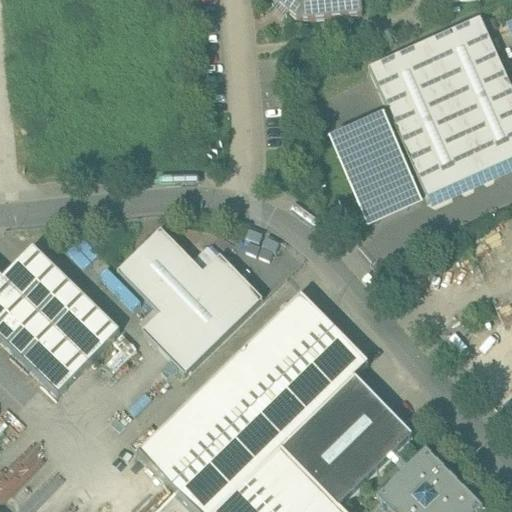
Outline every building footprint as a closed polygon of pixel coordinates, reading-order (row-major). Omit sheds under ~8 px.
[(270,0),(300,24),(362,18),(360,0),(270,0)] [(511,92),(481,22),(369,72),(427,202),(511,164),(511,92)] [(419,206),(383,123),(332,145),(368,228),(419,206)] [(203,277),(161,234),(118,277),(160,320),(143,336),(185,380),(263,304),(221,261),(203,277)] [(121,336),(34,252),(4,283),(0,279),(0,342),(59,400),(121,336)] [(301,300),(139,458),(192,511),(221,511),(283,454),(282,453),(354,383),(355,382),(369,368),(301,300)] [(354,383),(282,453),(283,454),(340,511),(412,441),(355,382),(354,383)] [(339,511),(340,511),(283,454),(221,511),(339,511)] [(482,511),(426,454),(377,502),(386,511),(482,511)]
